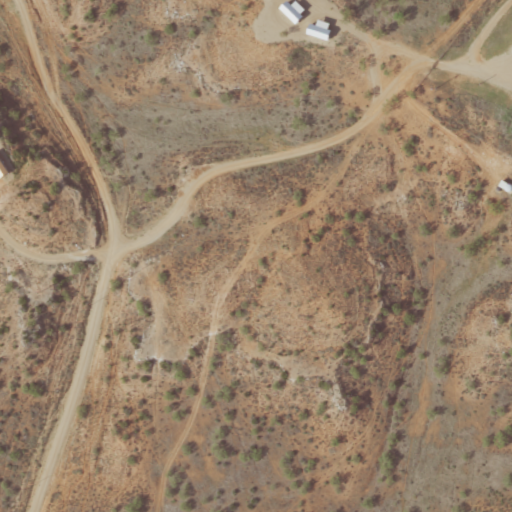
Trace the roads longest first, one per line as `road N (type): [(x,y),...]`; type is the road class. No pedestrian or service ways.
road 1 (residential): [(326,511),(363,464),(388,337),(393,164),(358,82),(358,0)]
road 2 (residential): [(0,464),(34,327),(59,164),(34,21),(20,0)]
